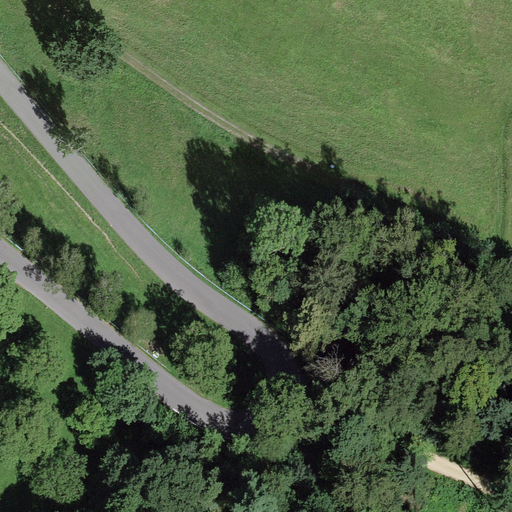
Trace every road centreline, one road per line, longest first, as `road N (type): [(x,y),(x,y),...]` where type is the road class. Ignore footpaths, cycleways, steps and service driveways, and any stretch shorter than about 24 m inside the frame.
road 1 (tertiary): [(0,75),(165,265),(257,335),(279,363),(284,386),(264,419),(216,419),(0,253)]
road 2 (track): [(57,0),(243,134),(511,268)]
road 3 (track): [(283,376),(318,382),(511,473)]
road 4 (track): [(278,405),(341,511)]
